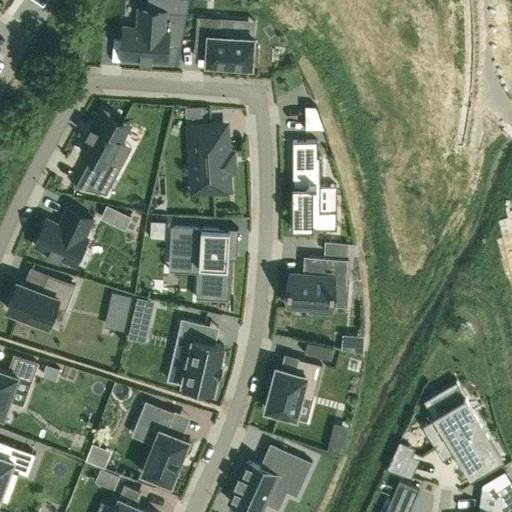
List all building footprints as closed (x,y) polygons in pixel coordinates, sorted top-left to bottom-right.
[(124,26),(122,57),(167,60),(168,44),(182,45),(187,12),(139,8),(138,27),(124,26)] [(221,17),(197,15),(195,39),(208,40),(206,63),(252,66),(253,62),(257,62),(259,46),(254,46),(254,36),(219,34),(221,17)] [(305,104),(305,129),(325,129),(317,105),(305,104)] [(203,105),(187,106),(188,116),(203,115),(203,105)] [(77,183),(75,186),(106,193),(114,179),(104,174),(112,158),(117,160),(126,144),(121,141),(130,125),(103,110),(94,126),(91,125),(85,135),(89,137),(81,151),(92,157),(89,162),(90,162),(79,184),(77,183)] [(216,125),(190,126),(193,171),(194,190),(199,190),(229,188),(228,173),(236,172),(235,149),(227,150),(226,139),(225,124),(216,125)] [(292,204),(292,228),(319,229),(336,229),(337,210),(320,210),(321,185),(321,156),(318,156),(318,140),(292,140),(292,158),(295,158),(294,204),(292,204)] [(110,221),(116,209),(107,205),(101,217),(110,221)] [(39,233),(34,244),(48,251),(47,254),(59,259),(60,257),(75,263),(87,237),(84,236),(93,218),(68,206),(62,219),(63,219),(60,225),(46,218),(41,230),(41,229),(39,233)] [(165,220),(151,219),(150,236),(164,236),(165,220)] [(171,224),(169,255),(198,257),(197,271),(196,297),(229,299),(229,297),(226,297),(229,256),(218,255),(220,228),(173,226),(173,224),(171,224)] [(327,241),(326,252),(348,254),(348,253),(346,252),(347,243),(349,243),(349,242),(327,241)] [(346,282),(348,258),(309,255),(307,274),(290,273),(289,285),(288,285),(288,291),(289,291),(288,303),(309,305),(309,309),(332,311),(333,294),(335,294),(335,288),(333,288),(334,281),(346,282)] [(18,280),(7,308),(49,324),(56,305),(66,309),(76,283),(47,272),(41,289),(24,283),(18,280)] [(113,290),(108,310),(127,314),(132,294),(113,290)] [(131,320),(148,324),(154,300),(136,296),(131,320)] [(181,317),(177,336),(178,336),(193,339),(182,382),(182,383),(193,386),(192,390),(210,394),(211,390),(213,390),(217,373),(220,374),(222,363),(220,362),(224,345),(214,343),(202,340),(206,323),(181,317)] [(307,341),(304,353),(330,360),(331,358),(329,358),(331,348),(333,348),(334,347),(307,341)] [(0,414),(2,415),(4,416),(4,414),(10,398),(17,376),(31,381),(38,362),(14,353),(8,370),(0,367),(0,414)] [(270,393),(266,408),(295,416),(301,394),(313,397),(322,363),(298,357),(295,372),(281,368),(277,367),(273,381),(269,393),(270,393)] [(48,364),(44,375),(56,379),(60,368),(48,364)] [(458,384),(432,399),(440,414),(438,415),(458,450),(455,451),(469,474),(472,472),(496,457),(483,436),(486,434),(489,433),(468,399),(457,380),(456,380),(458,384)] [(138,419),(131,435),(153,443),(143,470),(142,470),(142,472),(144,472),(153,476),(152,479),(165,485),(167,481),(169,482),(169,483),(171,483),(172,481),(171,481),(177,466),(178,467),(179,465),(178,464),(181,457),(182,457),(183,455),(182,455),(188,440),(189,438),(187,437),(187,438),(167,430),(175,411),(146,399),(138,419)] [(0,476),(4,465),(19,471),(28,474),(36,453),(0,439),(0,476)] [(398,443),(386,468),(411,476),(412,475),(406,473),(412,459),(407,456),(410,449),(398,443)] [(237,485),(230,501),(254,511),(259,511),(272,484),(297,495),(312,460),(275,444),(264,467),(253,462),(248,460),(244,469),(241,475),(239,474),(238,475),(239,475),(236,483),(235,483),(234,484),(237,485)] [(119,476),(100,468),(95,480),(113,488),(119,476)] [(511,511),(511,481),(502,486),(498,511),(511,511)] [(115,506),(112,511),(155,511),(135,503),(141,491),(125,484),(115,506)] [(404,511),(406,508),(390,501),(385,511),(404,511)]
